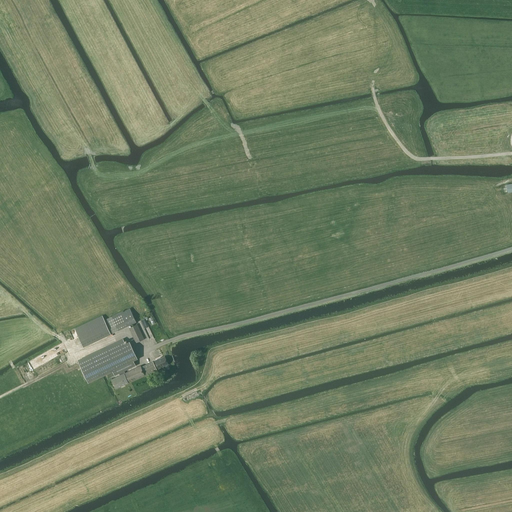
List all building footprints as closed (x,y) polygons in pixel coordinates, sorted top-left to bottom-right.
[(100,339),(136,322),(130,308),(105,320),(102,315),(75,329),(83,347),(100,339)] [(136,343),(144,339),(137,324),(129,328),(136,343)] [(126,344),(123,339),(78,360),(88,381),(112,370),(114,375),(119,373),(120,375),(112,379),(116,388),(145,375),(145,376),(157,371),(153,361),(141,367),(140,366),(125,373),(124,370),(135,365),(133,360),(137,358),(130,342),(126,344)] [(155,360),(159,369),(165,366),(166,368),(170,367),(165,356),(161,358),(160,358),(155,360)] [(195,390),(182,397),(186,403),(198,396),(195,390)]
